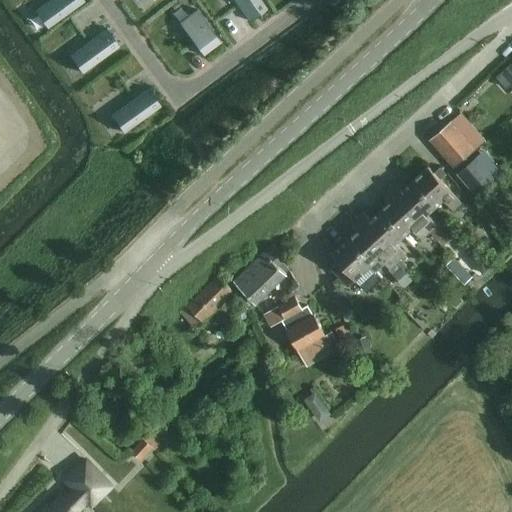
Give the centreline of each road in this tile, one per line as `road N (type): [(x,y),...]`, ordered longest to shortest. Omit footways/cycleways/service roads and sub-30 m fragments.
road 1 (tertiary): [(158,276),(511,9)]
road 2 (tertiary): [(430,0),(148,269)]
road 3 (residential): [(511,38),(303,233),(306,283)]
road 4 (residential): [(158,276),(0,494)]
road 5 (tertiary): [(0,422),(148,269)]
